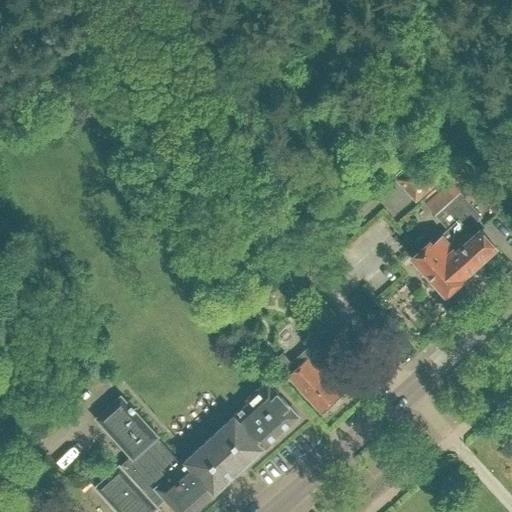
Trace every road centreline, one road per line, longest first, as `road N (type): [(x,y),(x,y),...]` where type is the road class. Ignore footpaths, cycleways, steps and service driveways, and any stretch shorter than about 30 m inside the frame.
road 1 (track): [(140,7),(256,190)]
road 2 (primary): [(271,511),(409,389)]
road 3 (unclassified): [(409,389),(511,503)]
road 4 (primary): [(409,389),(511,300)]
